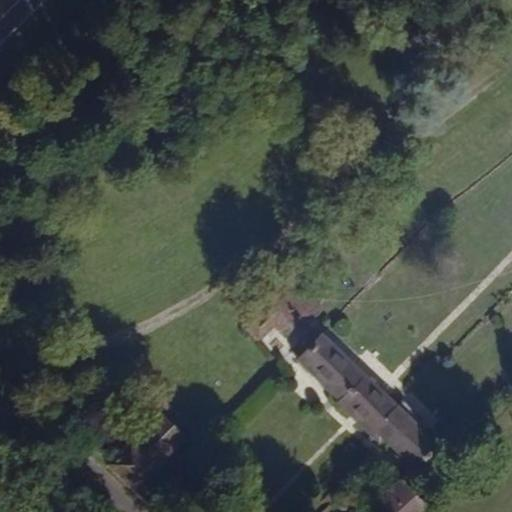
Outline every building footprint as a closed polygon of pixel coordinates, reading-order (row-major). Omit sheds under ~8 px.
[(325,306),(294,275),(279,290),(275,286),(260,301),(285,327),(300,313),(309,322),(325,306)] [(437,443),(375,382),(384,371),(364,352),(354,362),(316,325),(299,342),(304,346),(298,352),(336,389),(329,395),(373,438),(379,432),(414,466),(437,443)] [(189,386),(224,352),(216,343),(180,377),(189,386)] [(190,426),(172,407),(188,392),(177,380),(110,445),(139,476),(190,426)] [(375,511),(411,511),(424,500),(401,475),(369,505),(375,511)]
